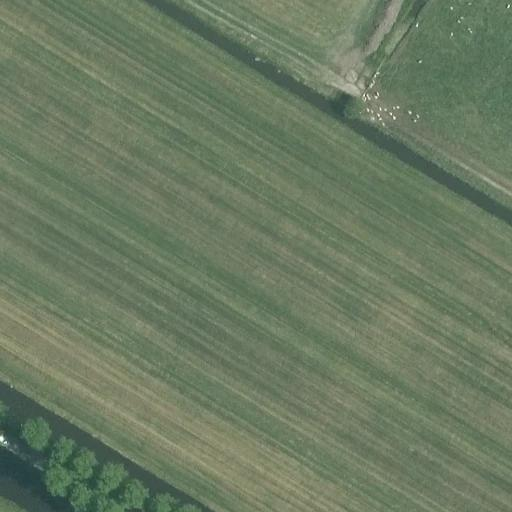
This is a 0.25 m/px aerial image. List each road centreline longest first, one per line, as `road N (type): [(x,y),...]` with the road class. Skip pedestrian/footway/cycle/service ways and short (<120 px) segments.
road 1 (track): [(511,186),(200,0)]
road 2 (unclassified): [(0,438),(121,511)]
